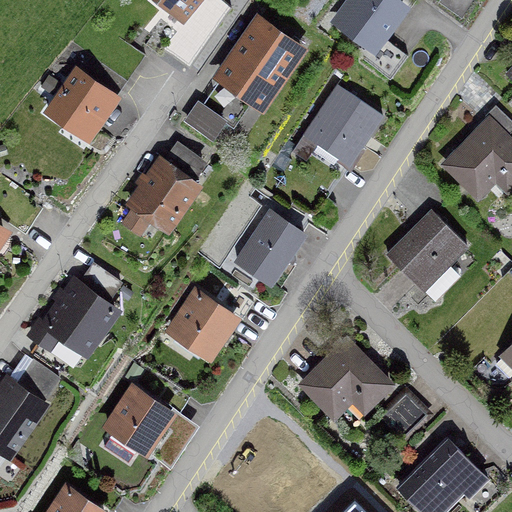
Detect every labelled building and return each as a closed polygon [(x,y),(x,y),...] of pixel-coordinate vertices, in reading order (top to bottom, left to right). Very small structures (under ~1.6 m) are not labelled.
[(209,40),(232,7),(223,0),(161,0),(186,20),(184,22),(209,40)] [(404,6),(395,0),(352,0),(338,20),(373,46),(364,59),(390,79),(408,55),(382,35),(404,6)] [(302,48),(260,19),(221,74),(263,103),(302,48)] [(102,62),(128,80),(146,55),(119,37),(102,62)] [(110,92),(121,77),(128,80),(102,62),(80,47),(66,69),(74,74),(77,69),(110,92)] [(74,74),(49,111),(88,138),(117,97),(110,92),(77,69),(74,74)] [(304,134),(324,148),(302,181),(327,197),(383,114),(337,83),(304,134)] [(198,105),(184,123),(210,144),(225,126),(198,105)] [(485,115),(490,120),(447,163),(478,194),(502,170),(511,179),(511,141),(506,136),(511,129),(511,120),(496,105),(485,115)] [(132,204),(166,228),(197,183),(190,178),(203,160),(177,143),(165,161),(162,159),(132,204)] [(304,232),(271,210),(237,260),(271,282),(304,232)] [(442,258),(447,264),(467,244),(437,213),(421,228),(418,225),(388,254),(403,269),(405,266),(419,280),(442,258)] [(442,258),(419,280),(436,297),(458,274),(447,264),(442,258)] [(57,331),(85,351),(115,308),(77,281),(47,323),(43,320),(33,336),(47,346),(57,331)] [(214,302),(199,291),(172,331),(208,354),(236,313),(243,317),(254,301),(227,283),(214,302)] [(334,413),(357,390),(370,403),(390,383),(347,339),(304,383),(334,413)] [(0,446),(10,453),(44,404),(42,402),(59,377),(34,359),(15,383),(8,379),(0,390),(0,446)] [(190,396),(163,378),(153,394),(180,412),(190,396)] [(129,461),(139,446),(144,450),(171,410),(135,387),(109,426),(114,430),(104,444),(129,461)] [(402,438),(423,417),(402,396),(381,416),(402,438)] [(241,464),(288,511),(295,511),(331,476),(280,425),(241,464)] [(439,511),(482,470),(448,438),(404,483),(420,498),(415,503),(421,509),(425,504),(433,511),(439,511)] [(78,493),(84,497),(86,494),(114,511),(124,496),(90,474),(80,489),(78,493)] [(103,511),(104,510),(84,497),(78,493),(69,487),(51,511),(103,511)] [(366,511),(355,500),(343,511),(366,511)]
